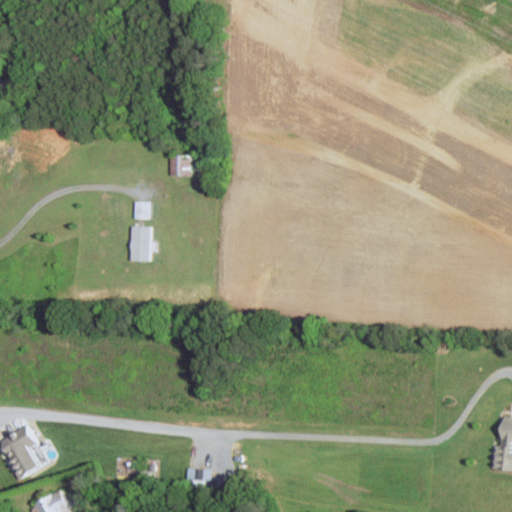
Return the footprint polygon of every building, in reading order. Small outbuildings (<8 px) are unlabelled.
[(196,174),(195,154),(173,154),(174,175),(196,174)] [(155,201),(140,200),(139,218),(155,218),(155,201)] [(136,259),(154,260),(155,226),(137,225),(136,259)] [(498,468),(511,469),(511,416),(508,416),(506,445),(500,445),(498,468)] [(51,466),(41,448),(48,444),(37,424),(7,441),(15,456),(12,458),(25,481),(51,466)] [(38,511),(78,511),(70,491),(35,504),(38,511)]
